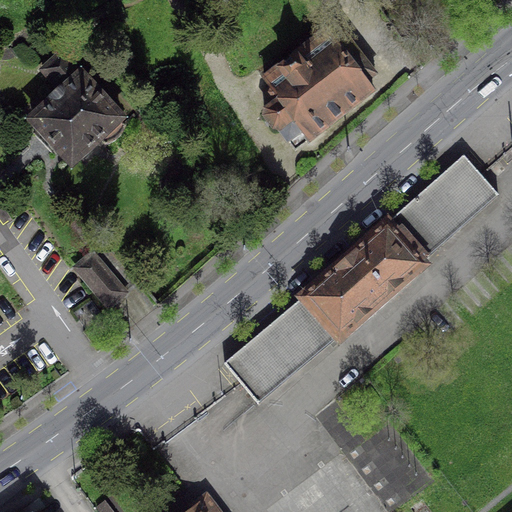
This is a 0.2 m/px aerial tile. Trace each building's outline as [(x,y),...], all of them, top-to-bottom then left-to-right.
[(116,0),(113,0),(77,20),(88,41),(127,19),(116,0)] [(327,32),(264,81),(279,100),(265,110),(264,117),(274,128),(280,130),(296,150),(373,91),(366,81),(375,74),(338,27),(329,35),(327,32)] [(63,93),(32,120),(72,163),(99,138),(105,144),(113,141),(118,137),(122,133),(126,125),(82,77),(84,75),(62,52),(42,70),(63,93)] [(225,364),(258,404),(328,342),(330,345),(423,264),(421,261),(498,195),(464,156),(331,272),(225,364)] [(92,255),(76,268),(108,306),(124,292),(92,255)]
